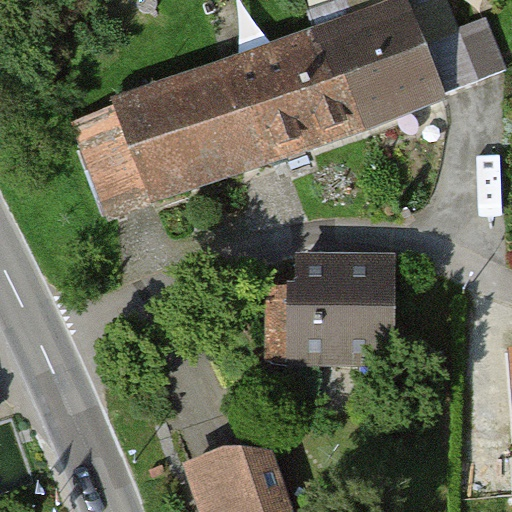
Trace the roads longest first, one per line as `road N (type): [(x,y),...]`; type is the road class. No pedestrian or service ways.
road 1 (residential): [(44,346),(253,250),(343,234),(430,241),(511,275)]
road 2 (tertiary): [(116,511),(44,346)]
